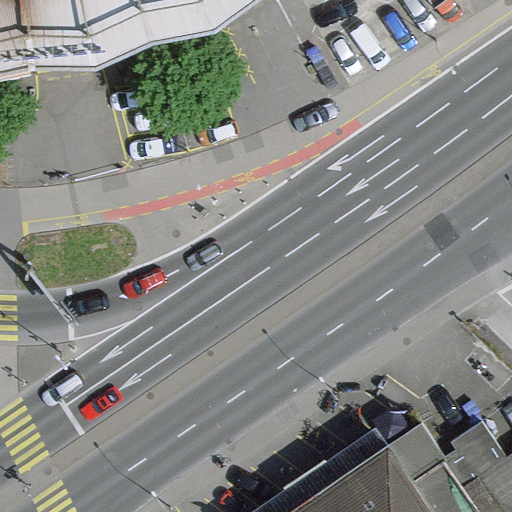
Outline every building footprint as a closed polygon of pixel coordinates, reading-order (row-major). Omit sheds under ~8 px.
[(0,0),(0,36),(32,37),(27,0),(0,0)] [(27,0),(32,37),(63,32),(151,13),(179,0),(27,0)] [(320,490),(334,511),(436,511),(415,479),(390,443),(320,490)] [(511,511),(511,455),(479,477),(503,511),(511,511)] [(446,460),(415,479),(436,511),(467,492),(446,460)] [(334,511),(320,490),(288,511),(334,511)] [(481,511),(467,492),(436,511),(481,511)]
